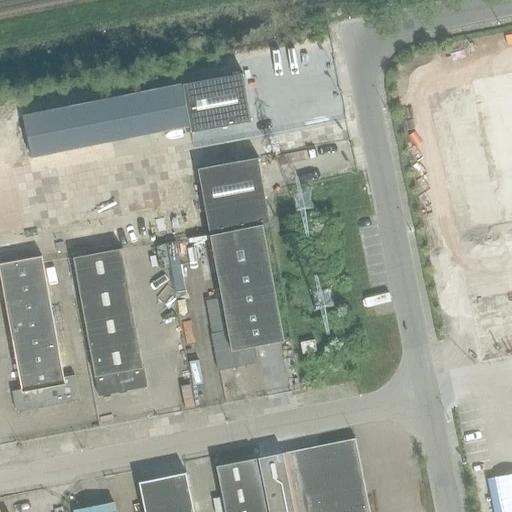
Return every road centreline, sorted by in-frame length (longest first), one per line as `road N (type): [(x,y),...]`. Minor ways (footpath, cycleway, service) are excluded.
road 1 (unclassified): [(511,2),(353,34),(425,396)]
road 2 (unclassified): [(0,482),(425,396)]
